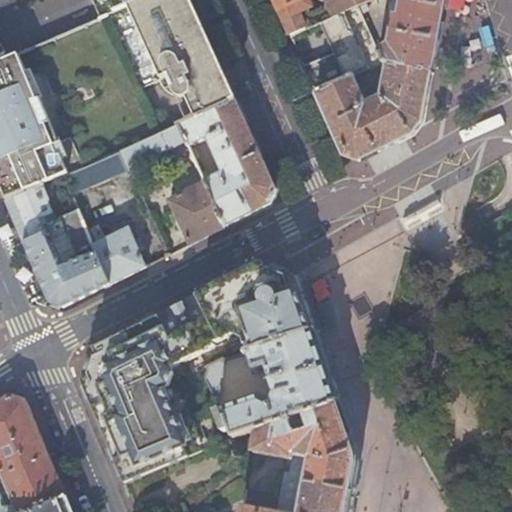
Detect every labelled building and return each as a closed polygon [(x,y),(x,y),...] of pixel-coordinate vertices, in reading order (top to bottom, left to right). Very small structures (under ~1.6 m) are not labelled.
[(129,8),(147,0),(90,0),(100,20),(129,8)] [(156,68),(210,44),(189,0),(147,0),(129,8),(156,68)] [(374,0),(273,0),(291,40),(307,33),(299,15),(312,9),(309,1),(311,0),(334,0),(335,2),(326,6),(333,21),(359,9),(365,6),(375,1),(374,0)] [(378,54),(383,65),(386,66),(431,73),(436,48),(445,0),(374,0),(375,1),(377,0),(401,0),(402,1),(396,0),(395,0),(393,2),(391,4),(389,7),(389,11),(389,14),(390,16),(391,18),(393,18),(390,33),(391,34),(389,48),(378,54)] [(365,6),(359,9),(361,15),(367,12),(365,6)] [(335,57),(305,71),(316,96),(355,78),(383,65),(378,54),(361,15),(359,9),(333,21),(321,26),(335,57)] [(210,44),(156,68),(162,81),(168,79),(176,96),(178,99),(182,100),(184,101),(187,100),(195,118),(187,122),(188,124),(236,103),(210,44)] [(64,178),(69,175),(57,146),(60,145),(40,100),(38,101),(18,55),(0,62),(0,184),(7,202),(41,188),(64,178)] [(355,78),(316,96),(344,158),(358,163),(412,136),(417,129),(422,123),(431,73),(386,66),(382,97),(373,101),(371,97),(364,99),(355,78)] [(206,185),(226,229),(253,216),(272,207),(274,199),(277,192),(236,103),(188,124),(179,127),(190,150),(210,142),(211,146),(212,151),(216,161),(220,168),(221,170),(224,171),(225,174),(206,184),(206,185)] [(174,150),(167,133),(122,153),(129,170),(174,150)] [(130,173),(129,170),(122,153),(69,175),(64,178),(71,197),(130,173)] [(226,229),(206,185),(185,195),(183,191),(173,196),(175,200),(169,203),(180,226),(190,247),(226,229)] [(79,214),(73,201),(55,208),(52,215),(41,188),(7,202),(17,225),(25,246),(47,236),(55,233),(56,223),(79,214)] [(124,232),(93,247),(96,255),(110,287),(146,269),(139,251),(127,225),(122,228),(124,232)] [(110,287),(96,255),(61,270),(47,236),(25,246),(38,275),(50,305),(57,307),(65,309),(110,287)] [(239,278),(192,301),(214,345),(220,342),(221,343),(233,337),(239,339),(238,341),(245,355),(249,354),(315,332),(296,278),(283,273),(270,267),(267,269),(265,265),(239,278)] [(120,472),(126,485),(211,448),(203,430),(198,433),(192,418),(178,424),(164,391),(171,370),(215,348),(214,345),(192,301),(174,310),(130,332),(93,350),(95,355),(92,357),(89,365),(87,369),(85,375),(88,381),(83,383),(97,415),(106,437),(116,460),(120,472)] [(306,415),(340,403),(315,332),(249,354),(255,372),(268,368),(276,393),(272,401),(261,397),(225,409),(236,438),(259,430),(289,420),(306,415)] [(217,385),(223,365),(221,360),(208,366),(206,380),(213,397),(220,393),(217,385)] [(10,398),(0,404),(0,468),(0,469),(16,506),(8,509),(2,495),(0,496),(0,511),(27,511),(66,497),(56,473),(36,425),(27,402),(10,398)] [(289,420),(259,430),(254,455),(293,462),(293,457),(301,458),(299,476),(285,475),(281,502),(247,496),(243,511),(349,511),(359,461),(340,403),(306,415),(311,430),(294,435),(289,420)] [(72,511),(66,497),(27,511),(72,511)]
